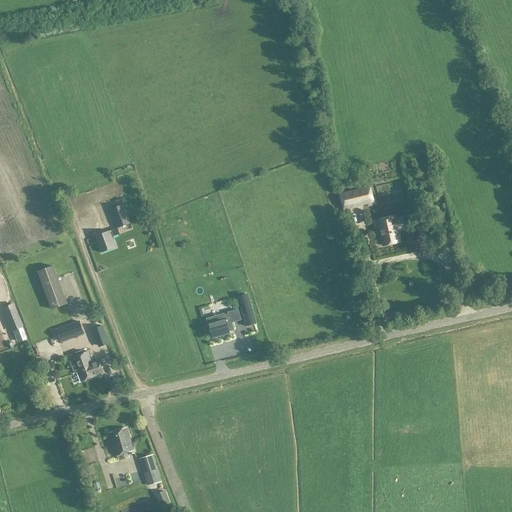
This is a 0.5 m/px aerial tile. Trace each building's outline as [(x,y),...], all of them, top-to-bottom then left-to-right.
[(373,198),(371,187),(370,186),(339,194),(343,210),(369,204),(370,207),(376,205),(375,198),(373,198)] [(117,228),(118,228),(131,223),(121,199),(116,201),(118,207),(110,210),(117,228)] [(379,227),(383,245),(400,241),(398,231),(406,229),(403,217),(396,218),(395,216),(374,221),(376,228),(379,227)] [(117,228),(96,237),(102,253),(116,248),(112,238),(120,234),(118,228),(117,228)] [(67,304),(53,266),(38,272),(52,310),(67,304)] [(256,324),(247,295),(238,297),(246,326),(256,324)] [(193,303),(197,319),(204,317),(199,301),(193,303)] [(21,327),(12,304),(3,308),(12,331),(21,327)] [(234,330),(231,323),(241,320),(238,310),(228,313),(229,315),(224,316),(224,314),(207,319),(213,338),(229,334),(229,331),(234,330)] [(79,322),(57,330),(61,342),(84,333),(79,322)] [(99,347),(101,347),(109,344),(102,326),(93,330),(99,347)] [(248,338),(253,353),(259,351),(254,336),(248,338)] [(72,357),(74,362),(71,363),(74,371),(77,370),(81,382),(97,376),(97,375),(103,373),(99,360),(92,363),(88,351),(83,353),(82,351),(76,353),(77,356),(72,357)] [(134,453),(134,451),(127,428),(109,433),(116,456),(130,452),(130,454),(134,453)] [(161,482),(153,455),(141,459),(149,486),(161,482)] [(171,503),(166,491),(156,495),(161,507),(171,503)]
